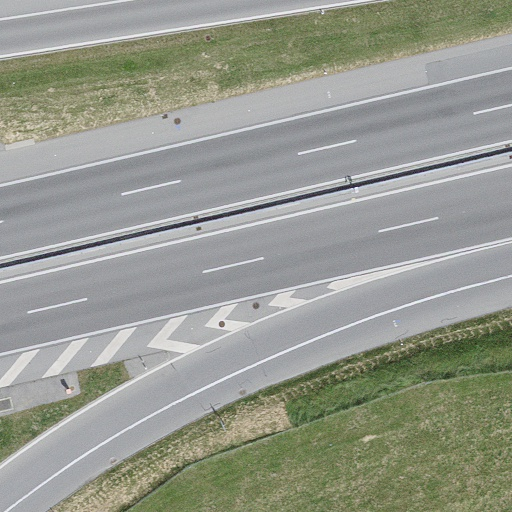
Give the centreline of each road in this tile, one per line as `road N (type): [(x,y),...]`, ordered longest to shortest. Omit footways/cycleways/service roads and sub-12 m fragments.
road 1 (motorway): [(0,494),(189,375),(511,238)]
road 2 (motorway): [(511,101),(0,219)]
road 3 (motorway): [(0,320),(511,204)]
road 4 (motorway): [(236,0),(0,36)]
